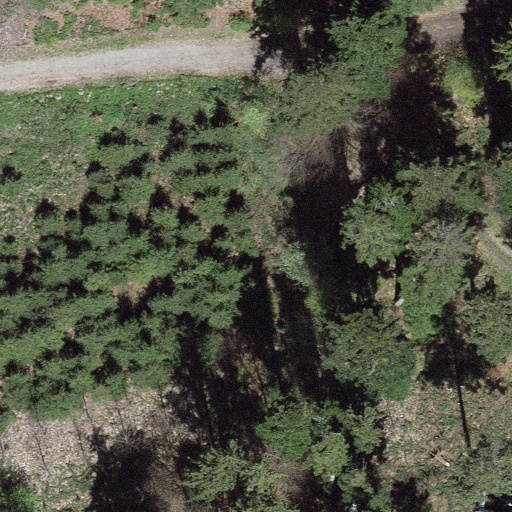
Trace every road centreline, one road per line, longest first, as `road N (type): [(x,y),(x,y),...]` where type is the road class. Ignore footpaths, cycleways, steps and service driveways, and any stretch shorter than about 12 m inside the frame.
road 1 (track): [(511,252),(284,45)]
road 2 (track): [(284,45),(0,75)]
road 3 (track): [(511,21),(284,45)]
